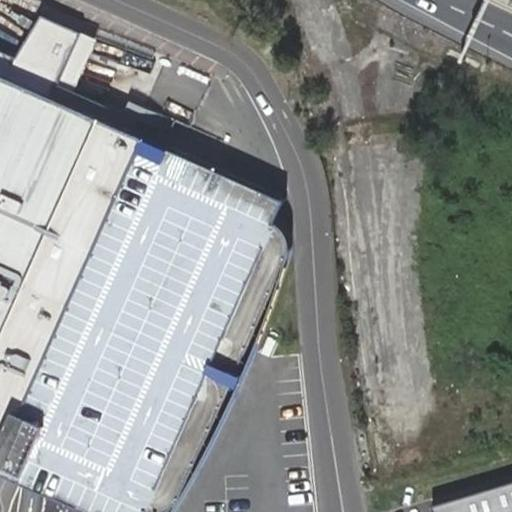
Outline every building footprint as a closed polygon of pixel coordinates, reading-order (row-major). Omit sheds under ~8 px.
[(0,465),(3,459),(0,457),(0,447),(18,406),(25,409),(131,172),(147,135),(103,116),(70,101),(55,95),(84,32),(44,14),(27,42),(19,61),(0,52),(0,465)] [(0,52),(19,61),(27,42),(0,29),(0,52)] [(98,38),(84,32),(55,95),(70,101),(98,38)] [(172,146),(147,135),(131,172),(155,183),(172,146)] [(183,496),(234,381),(210,371),(216,357),(240,369),(291,254),(292,248),(293,242),(292,237),(290,231),(283,223),(277,220),(287,197),(172,146),(155,183),(131,172),(25,409),(50,421),(45,432),(27,425),(10,462),(3,459),(0,465),(0,468),(9,472),(36,484),(96,511),(147,511),(150,508),(158,508),(165,507),(170,506),(175,503),(180,500),(183,496)] [(240,369),(216,357),(210,371),(234,381),(240,384),(246,371),(240,369)] [(25,409),(18,406),(0,447),(0,457),(3,459),(10,462),(27,425),(45,432),(50,421),(25,409)] [(511,511),(511,485),(437,508),(438,511),(511,511)]
